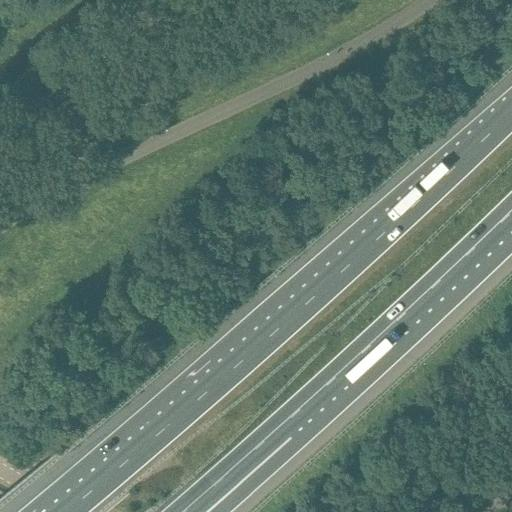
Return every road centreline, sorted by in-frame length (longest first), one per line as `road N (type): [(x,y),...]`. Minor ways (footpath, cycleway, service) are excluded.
road 1 (motorway): [(511,113),(332,282),(64,511)]
road 2 (unclassified): [(431,0),(60,188),(0,230)]
road 3 (motorway): [(183,511),(511,211)]
